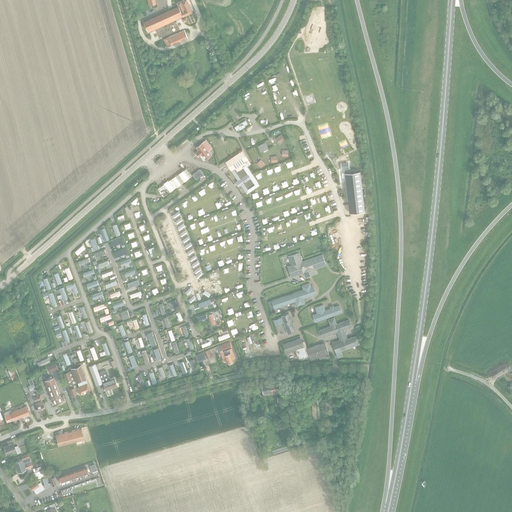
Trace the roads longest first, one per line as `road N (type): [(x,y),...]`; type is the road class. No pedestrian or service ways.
road 1 (primary): [(356,0),(388,122),(399,206),(389,503)]
road 2 (tertiary): [(0,286),(262,52),(293,0)]
road 3 (primary): [(411,381),(451,0)]
road 4 (residential): [(0,439),(242,376),(364,369)]
road 5 (primary): [(411,381),(461,265),(511,204)]
road 6 (primary): [(389,503),(411,381)]
